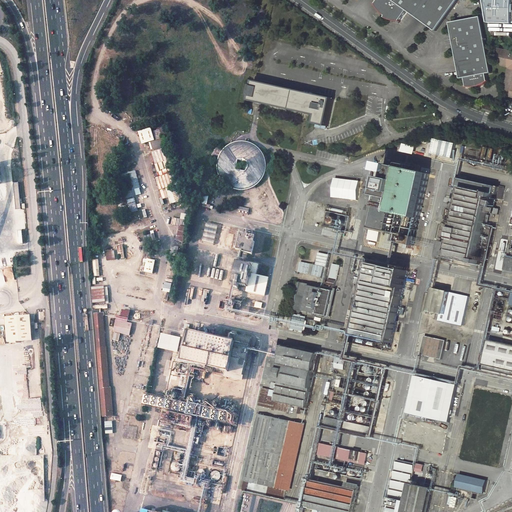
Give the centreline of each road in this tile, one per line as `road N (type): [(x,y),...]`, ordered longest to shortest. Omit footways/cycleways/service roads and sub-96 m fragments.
road 1 (trunk): [(97,511),(67,146)]
road 2 (trunk): [(47,107),(75,419)]
road 3 (secondary): [(302,0),(441,101),(511,129)]
road 4 (trunk): [(67,146),(79,58),(107,0)]
road 5 (trunk): [(67,146),(51,0)]
road 6 (unknown): [(0,354),(10,463),(0,487)]
